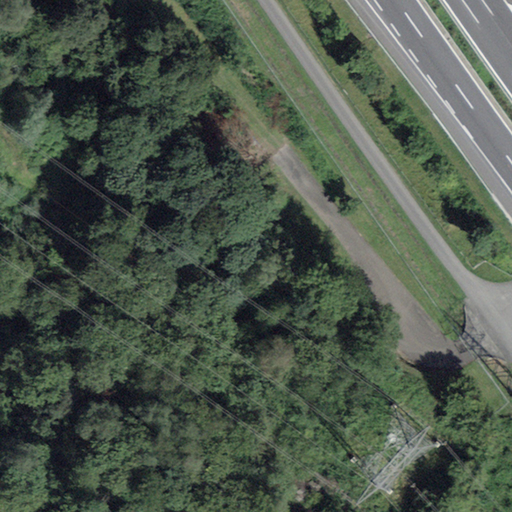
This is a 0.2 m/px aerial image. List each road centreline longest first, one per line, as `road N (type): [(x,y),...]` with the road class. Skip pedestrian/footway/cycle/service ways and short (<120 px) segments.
road 1 (unknown): [(494,321),(455,340),(425,335),(155,0)]
road 2 (unclassified): [(264,0),(511,344)]
road 3 (motorway): [(394,0),(511,167)]
